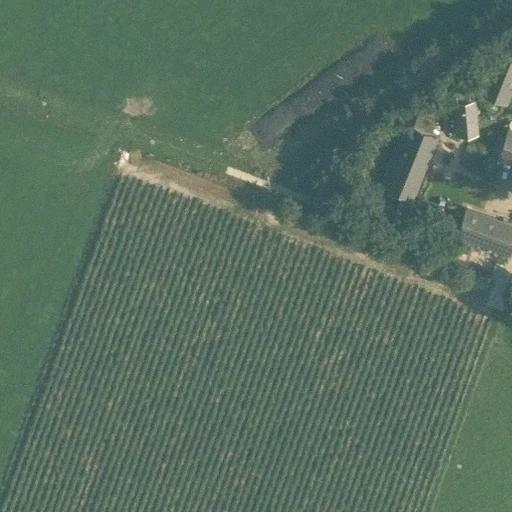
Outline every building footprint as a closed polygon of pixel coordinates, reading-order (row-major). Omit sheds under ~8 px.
[(511,55),(497,50),(480,92),(508,103),(511,92),(511,55)] [(432,98),(427,105),(435,112),(440,106),(432,98)] [(475,98),(452,99),(455,135),(478,133),(475,98)] [(405,195),(413,198),(439,134),(431,131),(435,121),(416,114),(413,123),(406,121),(380,185),(387,188),(383,196),(402,203),(405,195)] [(511,126),(509,125),(497,157),(511,162),(511,126)] [(459,234),(508,251),(511,239),(511,223),(467,209),(459,234)]
